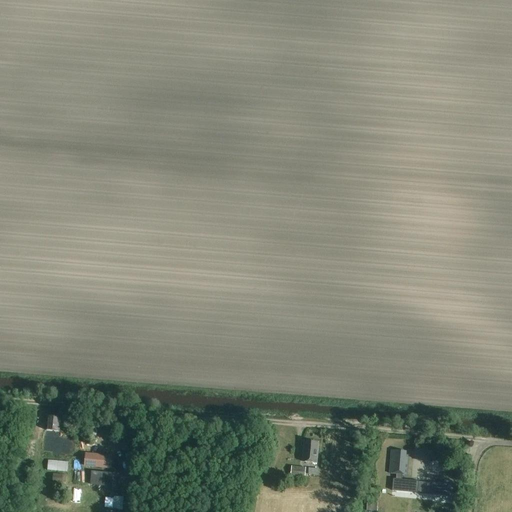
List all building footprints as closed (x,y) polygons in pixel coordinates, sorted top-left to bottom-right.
[(48,417),(46,431),(59,432),(60,418),(48,417)] [(299,441),(286,439),(283,465),(274,464),(273,472),(287,474),(288,464),(296,465),(299,441)] [(305,442),(303,462),(317,463),(318,443),(305,442)] [(391,450),(390,474),(396,474),(396,479),(393,479),(392,490),(418,493),(419,481),(402,480),(402,475),(406,475),(407,458),(405,458),(405,451),(391,450)] [(85,454),(84,467),(111,470),(112,456),(85,454)] [(305,478),(306,467),(292,466),(291,477),(305,478)] [(112,487),(113,474),(92,472),(90,485),(112,487)] [(66,475),(53,474),(53,483),(65,484),(66,475)] [(431,483),(430,494),(452,496),(453,485),(431,483)] [(430,500),(414,499),(413,510),(429,511),(430,500)]
